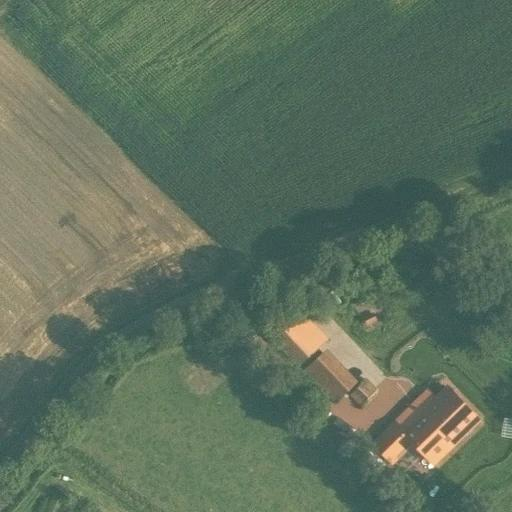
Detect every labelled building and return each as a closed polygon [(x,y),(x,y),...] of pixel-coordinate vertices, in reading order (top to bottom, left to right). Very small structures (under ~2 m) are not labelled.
[(300,312),(272,339),(298,366),(326,340),(300,312)] [(326,350),(305,370),(335,402),(357,382),(326,350)] [(359,407),(372,395),(361,383),(348,396),(359,407)] [(417,417),(403,431),(411,439),(433,462),(477,420),(446,388),(417,417)] [(408,408),(373,443),(390,460),(411,439),(403,431),(417,417),(408,408)]
